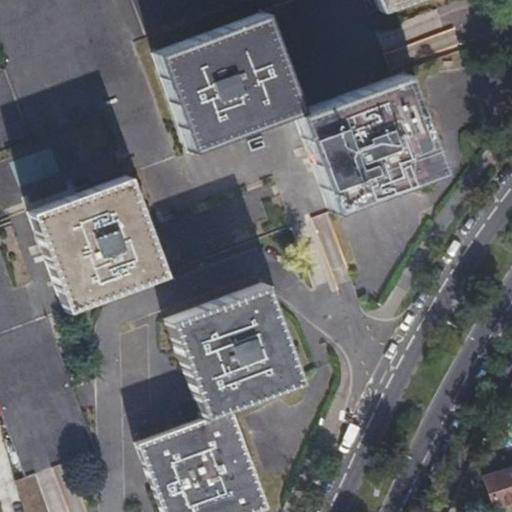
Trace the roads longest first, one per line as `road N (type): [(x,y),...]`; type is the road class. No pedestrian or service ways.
road 1 (tertiary): [(511,201),(425,334),(336,511)]
road 2 (tertiary): [(392,511),(511,286)]
